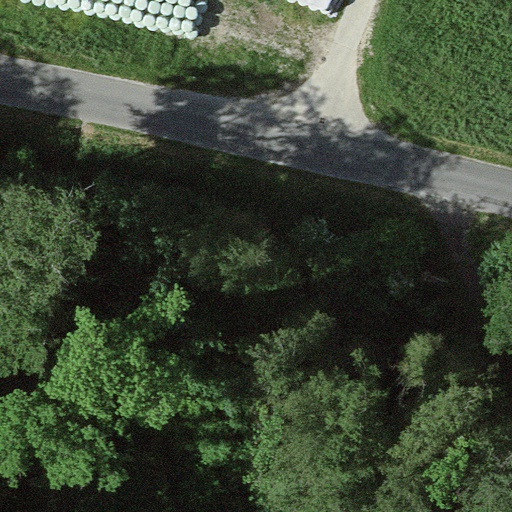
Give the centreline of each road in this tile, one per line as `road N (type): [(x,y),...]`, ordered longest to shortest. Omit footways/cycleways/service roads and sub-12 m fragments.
road 1 (tertiary): [(0,95),(511,228)]
road 2 (track): [(294,175),(365,0)]
